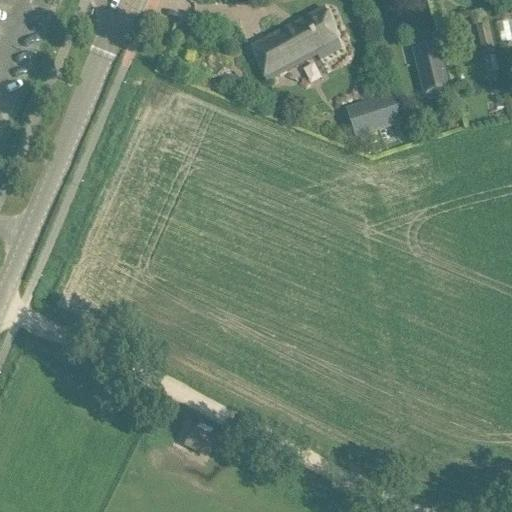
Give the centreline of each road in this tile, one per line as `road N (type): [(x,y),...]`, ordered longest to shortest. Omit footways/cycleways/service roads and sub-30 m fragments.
road 1 (track): [(0,306),(416,511)]
road 2 (tertiary): [(0,299),(124,0)]
